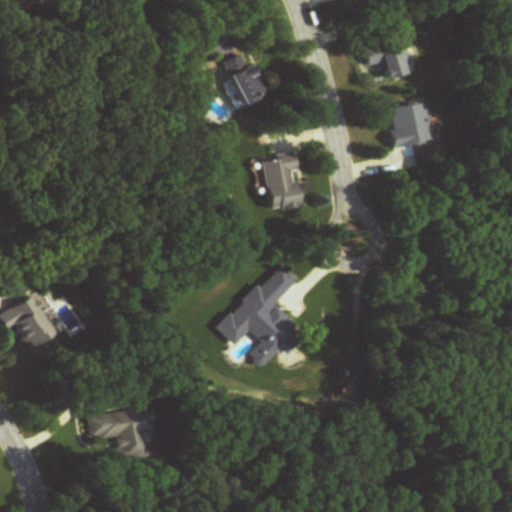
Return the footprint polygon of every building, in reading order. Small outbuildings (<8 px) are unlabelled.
[(30,0),(14,0),(21,8),(30,0)] [(361,50),(365,68),(380,65),(384,81),(409,75),(401,41),(361,50)] [(221,63),(239,107),(264,97),(250,64),(244,66),(239,55),(221,63)] [(391,150),(428,144),(422,105),(385,111),(391,150)] [(298,209),(290,155),(259,159),(266,214),(298,209)] [(292,284),(276,268),(213,329),(230,347),(244,333),(257,346),(244,358),(256,370),(276,351),(281,357),(293,345),(282,333),(289,326),(270,306),(292,284)] [(50,338),(30,299),(0,313),(0,329),(2,333),(11,329),(23,351),(50,338)] [(85,417),(87,441),(110,439),(112,462),(147,459),(143,412),(85,417)]
